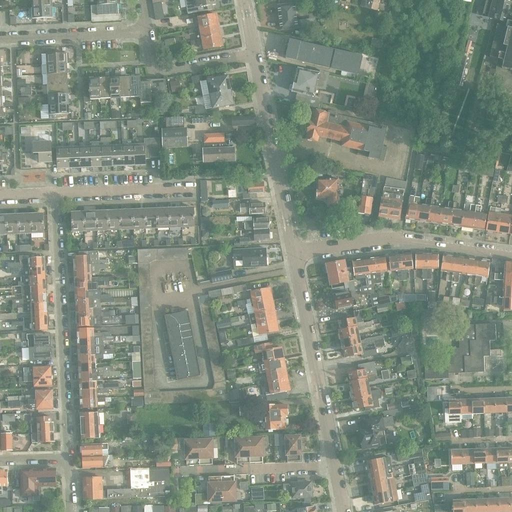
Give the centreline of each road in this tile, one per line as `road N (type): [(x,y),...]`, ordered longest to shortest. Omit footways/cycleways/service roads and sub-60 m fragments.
road 1 (residential): [(66,458),(54,195)]
road 2 (residential): [(511,256),(399,239),(294,252)]
road 3 (residential): [(334,467),(294,252)]
road 4 (residential): [(294,252),(256,54)]
road 5 (residential): [(178,472),(334,467)]
road 6 (residential): [(0,39),(146,32)]
road 7 (residential): [(256,54),(158,73),(146,32)]
road 8 (residential): [(54,195),(193,187)]
